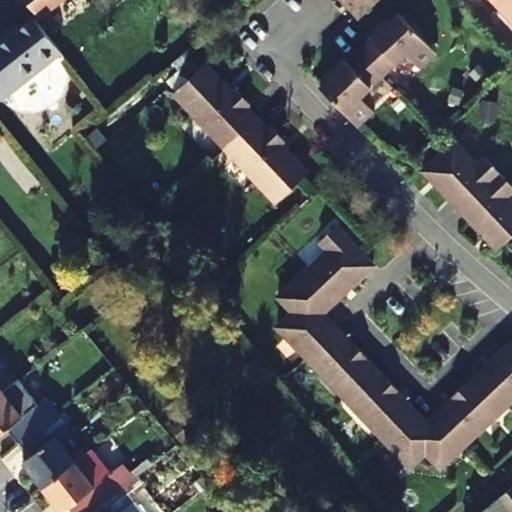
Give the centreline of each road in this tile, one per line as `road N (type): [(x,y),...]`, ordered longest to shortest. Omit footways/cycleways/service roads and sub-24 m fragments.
road 1 (residential): [(324,13),(277,61),(511,312)]
road 2 (unknown): [(434,234),(362,302),(358,323),(379,351),(408,379),(428,383),(446,375),(509,310)]
